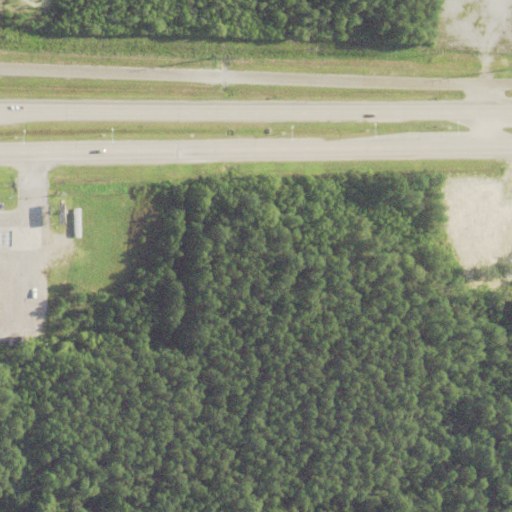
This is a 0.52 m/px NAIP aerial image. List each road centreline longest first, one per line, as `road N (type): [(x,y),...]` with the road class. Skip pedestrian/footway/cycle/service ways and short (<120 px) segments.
road 1 (primary): [(0,156),(511,148)]
road 2 (primary): [(511,111),(0,108)]
